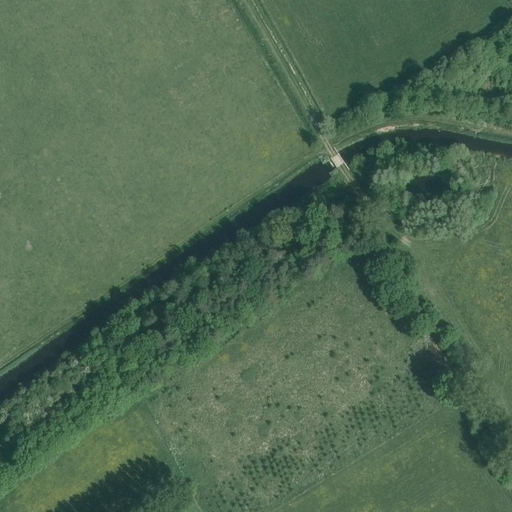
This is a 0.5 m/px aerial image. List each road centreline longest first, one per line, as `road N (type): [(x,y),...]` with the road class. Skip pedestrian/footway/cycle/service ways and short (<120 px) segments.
road 1 (track): [(345,172),(511,457)]
road 2 (track): [(241,0),(327,146)]
